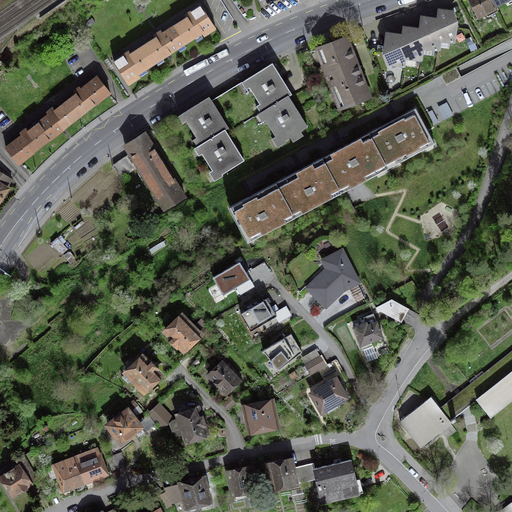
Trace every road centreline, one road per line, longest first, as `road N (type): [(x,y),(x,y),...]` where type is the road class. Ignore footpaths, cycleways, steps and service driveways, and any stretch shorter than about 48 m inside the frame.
road 1 (secondary): [(370,0),(274,38),(104,137),(63,171),(0,249)]
road 2 (residential): [(63,511),(133,480),(253,451)]
road 3 (track): [(440,291),(476,226),(500,144)]
road 4 (residential): [(365,439),(390,379),(439,305)]
